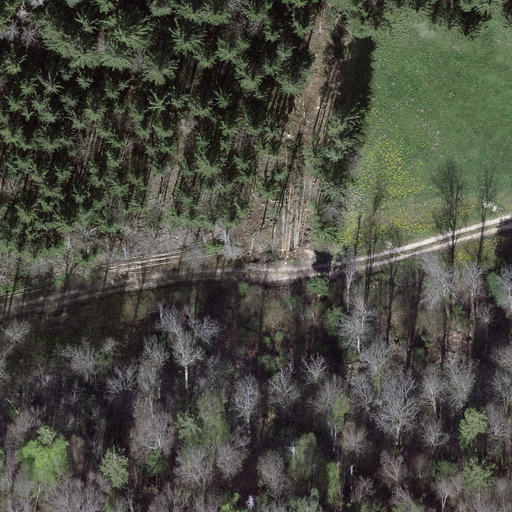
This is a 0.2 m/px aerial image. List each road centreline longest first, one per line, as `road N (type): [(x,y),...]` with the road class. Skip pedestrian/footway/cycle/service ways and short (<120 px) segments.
road 1 (track): [(0,309),(94,283),(369,257),(511,220)]
road 2 (track): [(0,264),(57,262),(135,278)]
